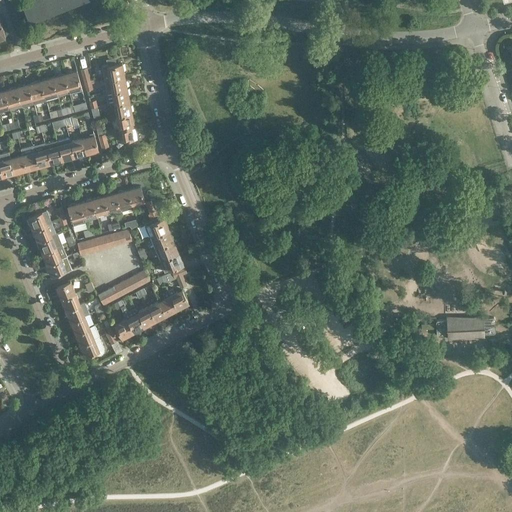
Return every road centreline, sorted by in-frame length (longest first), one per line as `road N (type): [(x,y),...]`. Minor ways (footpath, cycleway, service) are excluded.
road 1 (residential): [(144,26),(263,18),(406,44),(473,30)]
road 2 (residential): [(80,387),(229,305),(171,153)]
road 3 (residential): [(80,387),(6,200)]
road 4 (residential): [(6,200),(171,153)]
road 5 (residential): [(0,65),(144,26)]
road 6 (residential): [(171,153),(144,26)]
